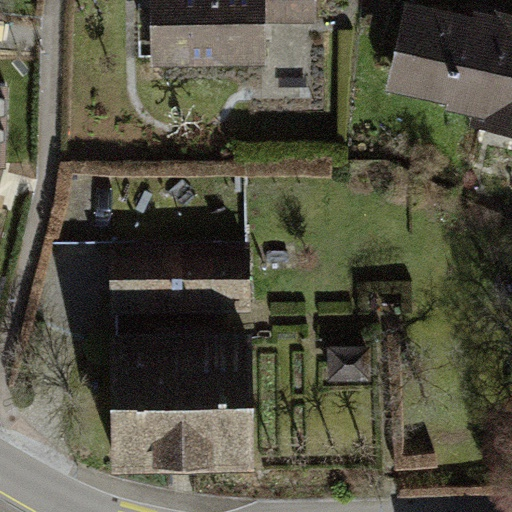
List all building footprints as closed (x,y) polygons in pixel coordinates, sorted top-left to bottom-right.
[(141,0),(143,85),(256,83),(257,113),(316,112),(313,0),(141,0)] [(401,18),(382,105),(450,120),(469,33),(401,18)] [(469,33),(450,120),(449,127),(511,142),(511,31),(470,24),(469,33)] [(244,253),(110,256),(111,320),(245,318),(244,253)] [(102,354),(104,484),(254,481),(251,351),(102,354)]
